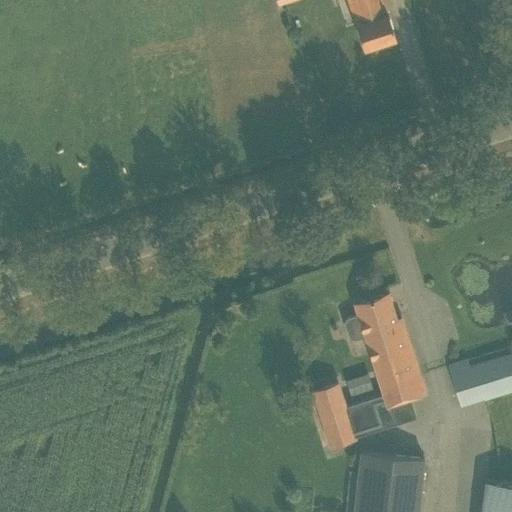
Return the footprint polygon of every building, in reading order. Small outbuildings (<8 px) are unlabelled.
[(364,48),(396,38),(388,12),(387,12),(382,0),(349,0),(356,22),(356,23),(364,48)] [(338,379),(310,388),(329,446),(357,437),(356,435),(417,416),(410,397),(424,392),(400,317),(396,318),(387,292),(355,302),(359,313),(348,316),(344,321),(348,335),(355,337),(365,334),(384,392),(346,404),(338,379)] [(508,389),(498,356),(451,371),(461,404),(508,389)] [(363,374),(349,383),(355,392),(369,383),(363,374)] [(420,511),(427,455),(361,447),(358,471),(349,470),(346,498),(355,499),(353,511),(420,511)] [(511,481),(485,478),(483,498),(511,501),(511,481)] [(511,511),(511,501),(483,498),(481,511),(511,511)]
